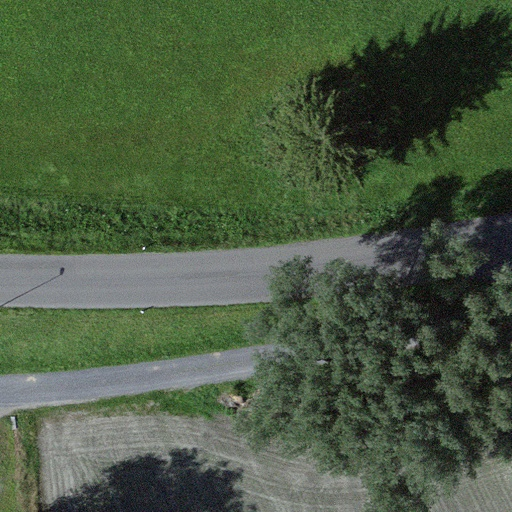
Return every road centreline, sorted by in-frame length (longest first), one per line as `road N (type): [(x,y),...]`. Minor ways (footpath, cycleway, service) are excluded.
road 1 (track): [(0,386),(121,380),(430,340),(511,313)]
road 2 (tertiary): [(0,284),(332,279),(511,250)]
